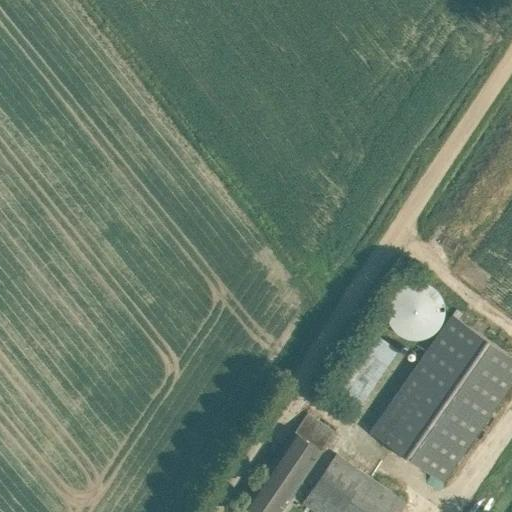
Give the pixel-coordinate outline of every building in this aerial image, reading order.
[(408,281),(401,284),(394,289),(391,293),(389,297),(388,301),(386,308),(386,312),(388,321),(391,325),(393,328),(396,331),(400,334),(407,337),(411,338),(416,339),(424,338),(427,336),(435,332),(439,326),(441,323),(444,315),(445,311),(444,303),(443,298),(441,295),(438,290),(433,286),(430,284),(425,282),(419,280),(413,280),(408,281)] [(371,431),(443,481),(511,382),(511,355),(453,314),(371,431)] [(359,342),(389,363),(399,348),(369,327),(359,342)] [(257,511),(278,511),(334,431),(307,413),(245,504),(257,511)] [(302,499),(321,511),(401,511),(408,503),(334,452),(302,499)]
